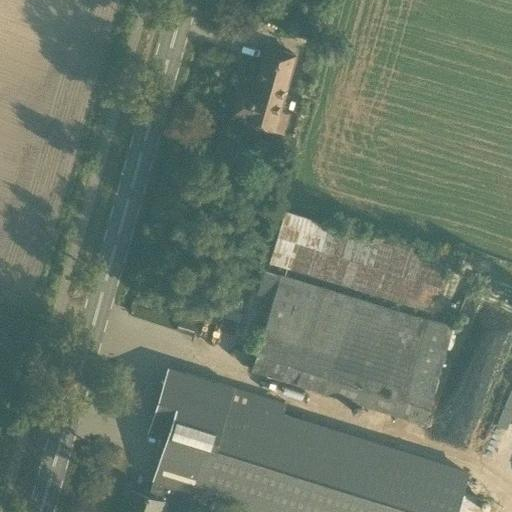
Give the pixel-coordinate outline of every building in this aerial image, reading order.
[(318,30),(295,24),(291,35),(315,42),(318,30)] [(295,56),(266,47),(251,94),(239,90),(230,116),(244,121),(244,122),(272,130),(282,134),(289,115),(278,111),(295,56)] [(431,312),(447,261),(284,210),(268,261),(431,312)] [(452,328),(280,274),(250,370),(422,423),(452,328)] [(496,384),(511,332),(511,321),(485,313),(472,358),(465,356),(460,373),(496,384)] [(165,437),(152,480),(156,481),(193,492),(256,511),(456,511),(457,510),(463,511),(476,511),(481,499),(462,493),(468,474),(282,416),(230,400),(233,388),(185,373),(184,379),(183,379),(178,381),(174,384),(169,388),(166,392),(162,396),(160,401),(158,406),(158,412),(157,417),(158,423),(160,428),(162,433),(165,437)] [(127,510),(126,511),(187,511),(193,492),(156,481),(151,497),(126,489),(120,508),(127,510)]
